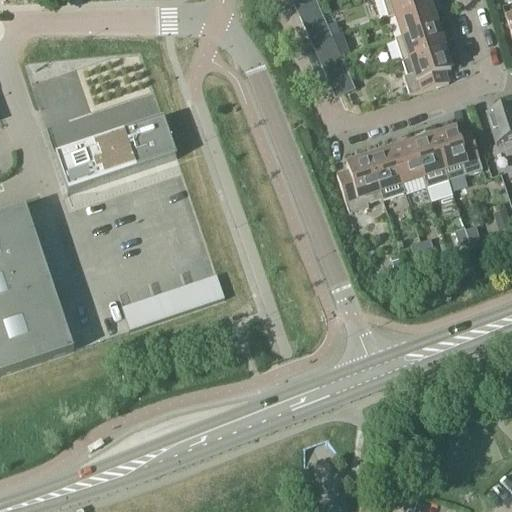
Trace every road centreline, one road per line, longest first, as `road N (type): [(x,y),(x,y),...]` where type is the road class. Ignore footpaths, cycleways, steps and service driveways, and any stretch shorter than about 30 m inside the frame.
road 1 (secondary): [(0,511),(375,372)]
road 2 (unclassified): [(375,372),(257,68),(215,26)]
road 3 (residential): [(277,0),(327,113),(342,125),(365,126),(490,78)]
road 4 (unclassified): [(0,22),(170,19),(215,26)]
road 5 (unknown): [(35,174),(75,266),(98,270),(176,253)]
road 6 (unclassified): [(0,195),(26,187),(35,174),(0,51)]
road 7 (secondary): [(375,372),(511,320)]
